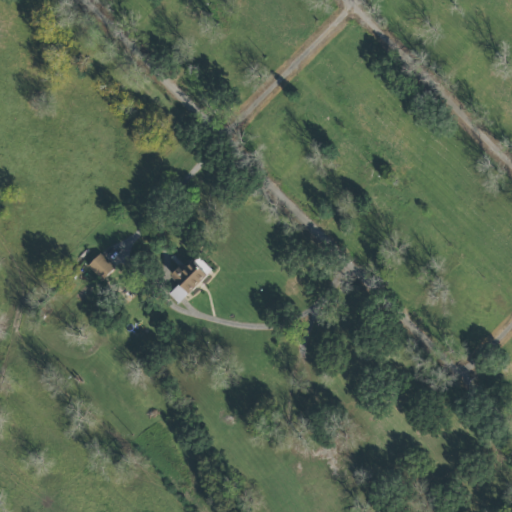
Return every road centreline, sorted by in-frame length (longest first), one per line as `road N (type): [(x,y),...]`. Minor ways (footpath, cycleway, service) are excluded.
road 1 (residential): [(511,428),(86,0)]
road 2 (residential): [(511,171),(343,0)]
road 3 (residential): [(222,137),(358,0)]
